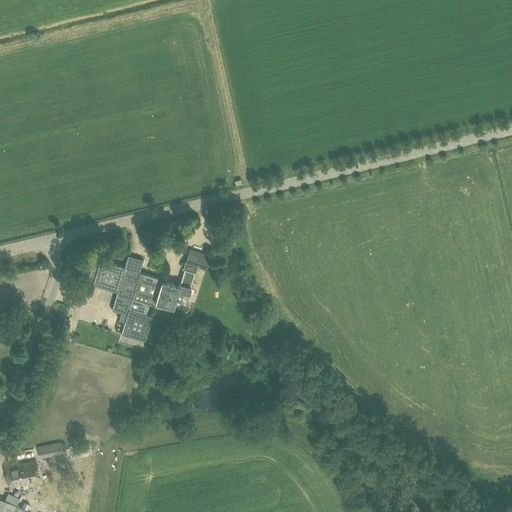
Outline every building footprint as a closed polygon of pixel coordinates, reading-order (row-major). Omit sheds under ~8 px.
[(178,285),(161,280),(156,303),(173,307),(173,309),(172,315),(181,317),(183,312),(188,293),(189,293),(191,287),(190,287),(194,273),(195,273),(197,267),(206,270),(210,256),(198,252),(195,264),(186,262),(185,261),(185,263),(182,263),(181,266),(183,268),(183,269),(184,269),(180,284),(179,283),(178,285)] [(156,303),(161,280),(161,279),(139,272),(143,260),(128,255),(124,267),(100,259),(99,264),(90,262),(86,278),(94,280),(93,284),(117,292),(112,310),(121,313),(119,320),(125,322),(121,333),(146,340),(153,316),(146,314),(149,303),(155,305),(156,303)] [(63,317),(57,332),(64,335),(70,320),(63,317)] [(246,364),(248,357),(241,355),(239,362),(246,364)] [(305,415),(309,408),(297,400),(293,406),(305,415)] [(164,415),(175,414),(174,401),(162,402),(164,415)] [(69,446),(71,457),(82,455),(79,444),(69,446)] [(40,480),(36,460),(10,466),(4,467),(8,487),(14,486),(22,484),(23,489),(28,488),(27,483),(40,480)] [(0,511),(29,511),(30,511),(0,497),(0,511)]
